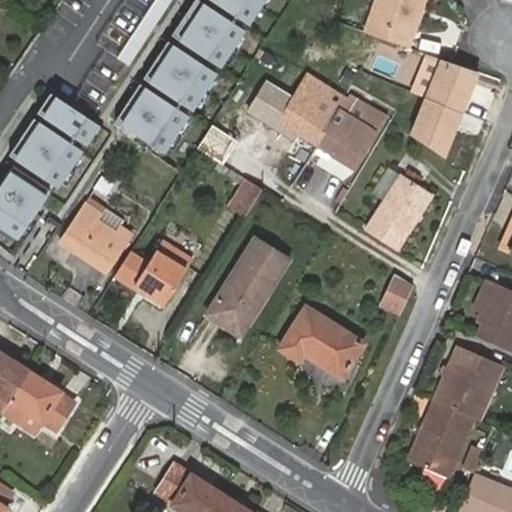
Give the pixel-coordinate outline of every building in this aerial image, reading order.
[(197,0),(196,0),(173,36),(221,68),(224,63),(241,37),(245,31),(197,0)] [(210,0),(249,25),(253,20),(265,0),(210,0)] [(274,0),(265,0),(253,20),(258,23),(274,0)] [(376,0),(366,33),(413,49),(423,19),(419,17),(424,0),(376,0)] [(247,40),(241,37),(224,63),(230,66),(247,40)] [(169,42),(144,79),(192,111),(196,106),(213,80),(217,74),(169,42)] [(389,45),(380,42),(377,49),(387,51),(389,45)] [(442,58),(426,98),(461,113),(478,70),(442,58)] [(279,124),(318,150),(332,129),(326,124),(335,108),(340,111),(346,102),(309,78),(279,124)] [(219,83),(213,80),(196,106),(202,109),(219,83)] [(140,85),(116,122),(164,154),(168,148),(185,122),(189,117),(140,85)] [(51,95),(38,114),(86,146),(90,141),(98,128),(99,127),(51,95)] [(461,113),(426,98),(412,134),(443,156),(461,113)] [(319,150),(353,173),(382,125),(375,120),(378,114),(352,99),(349,104),(346,102),(340,111),(335,108),(326,124),(332,129),(319,150)] [(34,119),(10,156),(58,188),(61,183),(78,157),(82,151),(34,119)] [(191,126),(185,122),(168,148),(174,152),(191,126)] [(104,132),(98,128),(90,141),(95,145),(104,132)] [(84,161),(78,157),(61,183),(67,187),(84,161)] [(51,192),(14,167),(0,187),(0,227),(13,236),(19,240),(51,192)] [(241,190),(247,182),(227,169),(221,178),(241,190)] [(398,174),(363,231),(395,250),(430,194),(398,174)] [(230,208),(246,219),(263,193),(247,182),(241,190),(230,208)] [(105,272),(129,235),(120,230),(123,225),(105,213),(102,218),(85,206),(61,242),(78,253),(77,254),(105,272)] [(511,250),(511,224),(501,246),(511,251),(511,250)] [(0,234),(10,241),(13,236),(0,227),(0,234)] [(251,241),(204,316),(224,329),(235,313),(248,320),(285,262),(251,241)] [(130,253),(115,275),(148,297),(149,295),(165,306),(193,263),(163,243),(148,266),(130,253)] [(413,284),(394,274),(381,302),(401,311),(413,284)] [(486,314),(475,336),(511,353),(511,289),(488,278),(475,308),(486,314)] [(303,355),(341,378),(363,343),(306,308),(280,350),(299,361),(303,355)] [(235,313),(224,329),(238,338),(248,320),(235,313)] [(456,345),(433,399),(472,418),(476,420),(501,365),(456,345)] [(0,413),(2,415),(2,414),(9,403),(28,374),(0,355),(0,413)] [(2,414),(2,415),(32,435),(40,423),(56,433),(74,407),(58,396),(60,394),(28,374),(9,403),(2,414)] [(472,418),(433,399),(407,460),(446,478),(472,418)] [(180,511),(212,511),(222,497),(175,466),(157,493),(174,504),(172,507),(180,511)] [(511,511),(511,491),(474,474),(458,511),(511,511)] [(0,487),(0,511),(4,511),(5,511),(2,508),(11,494),(0,487)] [(244,511),(222,497),(212,511),(244,511)]
